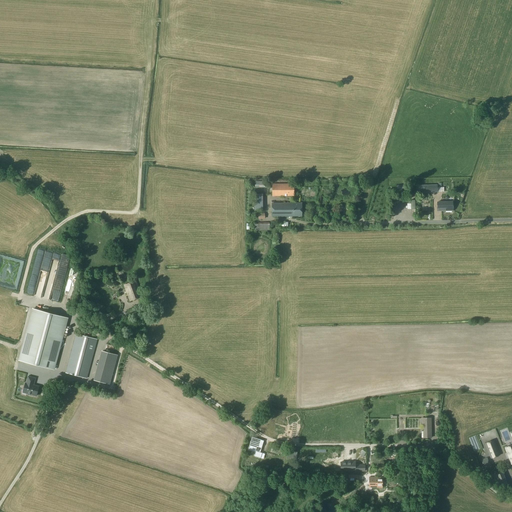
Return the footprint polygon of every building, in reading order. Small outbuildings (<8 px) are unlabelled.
[(272,196),(294,196),(294,184),(272,184),(272,196)] [(254,194),(254,210),(263,210),(263,194),(254,194)] [(453,209),(452,202),(437,202),(438,209),(442,209),(442,211),(448,210),(448,209),(453,209)] [(302,216),(302,203),(272,203),(273,216),(302,216)] [(254,223),(255,230),(270,230),(269,222),(254,223)] [(56,273),(55,273),(49,298),(55,300),(56,295),(56,296),(61,275),(63,275),(68,255),(60,253),(56,273)] [(136,281),(124,285),(130,301),(141,297),(136,281)] [(128,314),(134,312),(134,314),(148,309),(146,302),(132,307),(132,308),(127,310),(128,314)] [(67,318),(33,309),(19,361),(54,370),(67,318)] [(76,334),(67,373),(86,378),(96,339),(76,334)] [(135,340),(133,343),(131,345),(139,351),(143,346),(135,340)] [(117,355),(102,351),(95,380),(110,384),(117,355)] [(27,381),(28,381),(27,384),(26,383),(24,389),(28,390),(27,393),(26,393),(28,394),(28,395),(32,396),(32,395),(37,396),(39,387),(34,385),(36,379),(28,377),(27,381)] [(262,440),(252,437),(249,449),(256,451),(255,456),(260,458),(262,453),(259,452),(262,442),(261,442),(262,440)] [(500,455),(494,440),(485,443),(491,458),(500,455)] [(288,450),(287,458),(296,460),(297,452),(288,450)] [(485,468),(491,466),(487,457),(481,460),(485,468)] [(335,462),(335,470),(350,471),(351,463),(335,462)] [(507,485),(503,473),(494,476),(499,488),(507,485)] [(382,487),(382,477),(369,477),(369,487),(382,487)]
